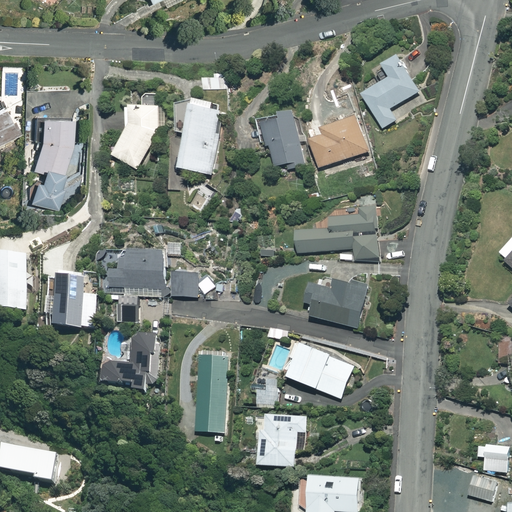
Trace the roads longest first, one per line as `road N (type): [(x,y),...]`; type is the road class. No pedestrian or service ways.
road 1 (residential): [(410,511),(428,264),(490,0)]
road 2 (residential): [(420,0),(226,49),(0,42)]
